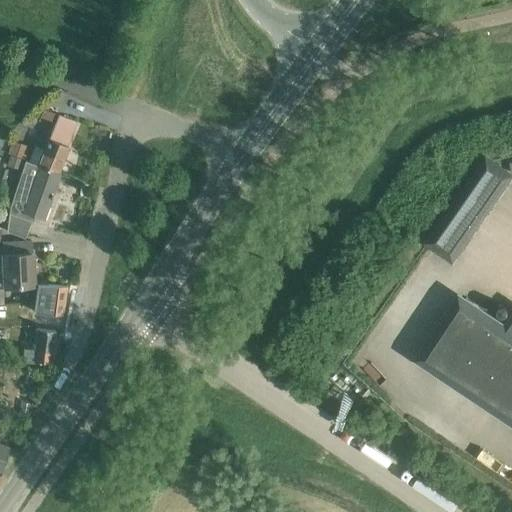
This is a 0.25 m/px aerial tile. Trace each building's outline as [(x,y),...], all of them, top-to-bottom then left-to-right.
[(58,116),(37,166),(55,173),(76,123),(58,116)] [(11,141),(7,152),(25,158),(29,147),(11,141)] [(23,158),(10,154),(7,164),(20,169),(23,158)] [(486,160),(429,242),(452,258),(509,176),(486,160)] [(55,173),(37,166),(25,161),(20,175),(9,207),(6,231),(8,232),(24,238),(30,221),(32,216),(34,216),(42,219),(58,174),(55,173)] [(0,242),(0,248),(1,286),(30,286),(29,242),(0,242)] [(34,311),(62,315),(66,287),(48,285),(48,286),(37,285),(34,311)] [(419,359),(511,421),(511,333),(459,298),(419,359)] [(24,360),(48,363),(50,352),(52,353),(55,332),(36,330),(32,355),(25,354),(24,360)] [(10,448),(0,444),(0,469),(2,471),(10,448)]
